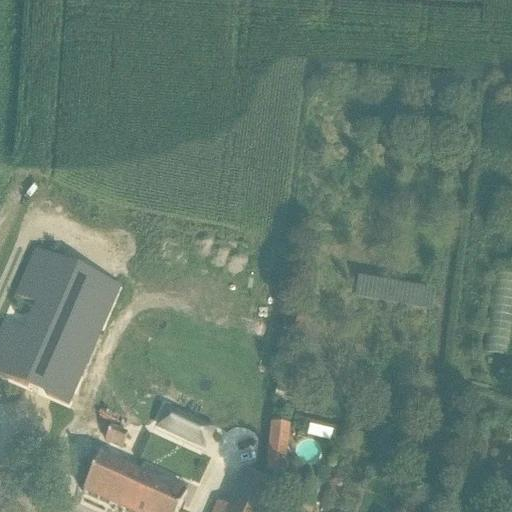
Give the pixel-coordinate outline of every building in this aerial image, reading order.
[(3,326),(0,333),(0,377),(27,389),(33,375),(53,383),(46,398),(68,407),(70,402),(119,291),(34,254),(15,299),(36,308),(24,335),(3,326)] [(511,278),(496,278),(492,354),(511,355),(511,349),(511,278)] [(281,332),(301,335),(303,318),(283,315),(281,332)] [(166,412),(158,429),(203,449),(211,432),(166,412)] [(285,475),(287,447),(289,426),(270,424),(266,474),(285,475)] [(111,430),(105,442),(120,449),(126,436),(111,430)] [(100,457),(82,495),(119,511),(178,511),(186,496),(171,489),(167,499),(157,494),(161,485),(100,457)] [(407,471),(406,473),(402,484),(413,488),(418,476),(407,471)] [(218,505),(214,511),(277,511),(286,492),(282,490),(285,483),(265,474),(262,481),(244,473),(228,509),(218,505)] [(278,511),(312,511),(320,492),(291,482),(278,511)]
